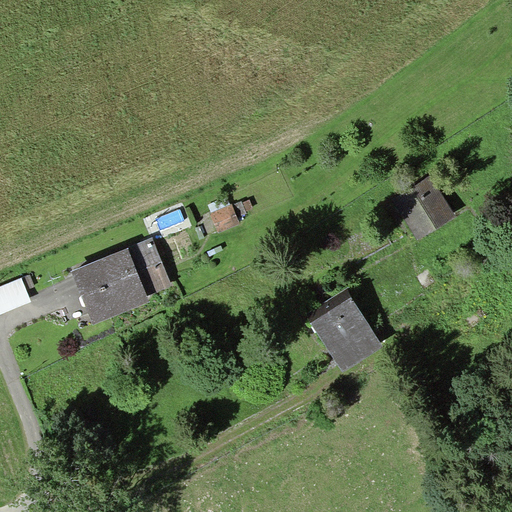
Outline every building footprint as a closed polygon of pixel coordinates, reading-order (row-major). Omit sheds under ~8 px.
[(427,175),(390,201),(410,239),(449,218),(427,175)] [(232,204),(210,213),(218,232),(240,223),(232,204)] [(149,232),(64,268),(83,322),(168,289),(149,232)] [(20,277),(0,284),(0,313),(31,301),(20,277)] [(346,294),(307,320),(338,370),(378,346),(346,294)]
